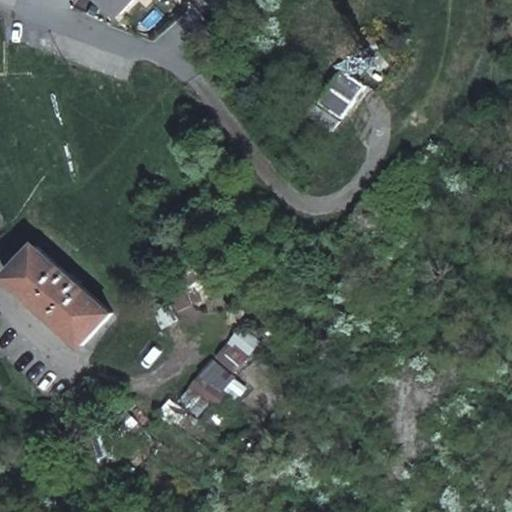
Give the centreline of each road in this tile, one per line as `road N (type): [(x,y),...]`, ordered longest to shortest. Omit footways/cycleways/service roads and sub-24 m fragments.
road 1 (unclassified): [(60,0),(75,21),(180,64),(283,195),(314,207),(344,196),(368,170),(383,141),(374,108)]
road 2 (track): [(452,0),(413,122),(383,141)]
